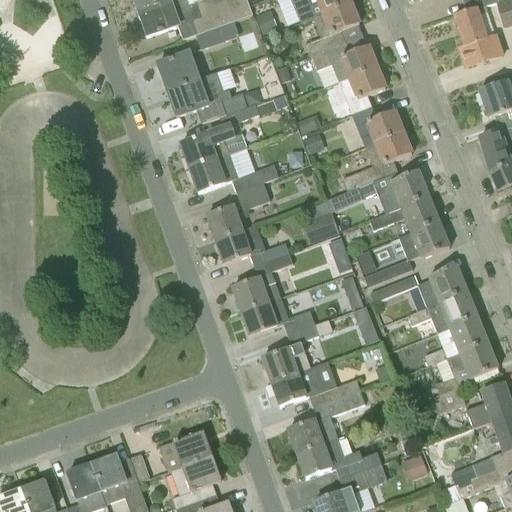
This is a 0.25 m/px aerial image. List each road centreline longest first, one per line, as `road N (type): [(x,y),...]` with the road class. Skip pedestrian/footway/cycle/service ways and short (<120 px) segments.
road 1 (residential): [(225,373),(98,0)]
road 2 (residential): [(511,310),(387,0)]
road 3 (residential): [(0,457),(146,386),(225,373)]
road 4 (residential): [(273,511),(225,373)]
